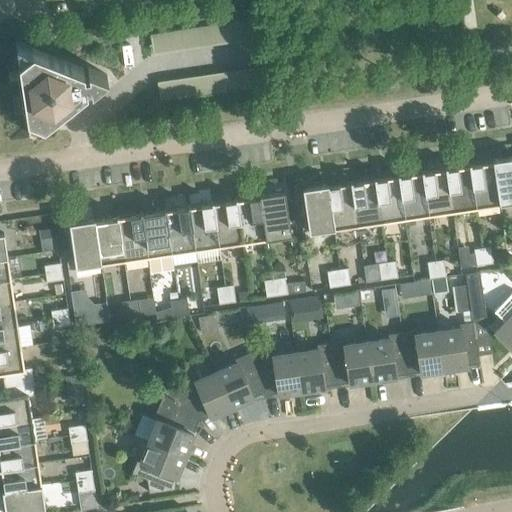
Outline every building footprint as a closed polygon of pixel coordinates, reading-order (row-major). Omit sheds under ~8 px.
[(88,83),(89,88),(106,75),(86,68),(87,73),(82,73),(82,68),(60,59),(62,71),(50,73),(47,54),(15,42),(18,71),(7,73),(12,106),(23,104),(27,133),(28,133),(55,112),(52,94),(64,92),(66,103),(85,89),(84,84),(88,83)] [(511,156),(492,160),(499,204),(511,202),(511,156)] [(481,164),(470,165),(469,165),(475,208),(499,204),(492,160),(491,160),(480,162),(481,164)] [(457,167),(446,169),(445,169),(452,211),(475,208),(469,165),(470,165),(470,163),(468,164),(457,165),(457,167)] [(433,171),(423,172),(422,172),(428,215),(452,211),(445,169),(446,169),(446,167),(444,167),(433,169),(433,171)] [(410,174),(399,176),(398,176),(404,218),(428,215),(422,172),(423,172),(422,170),(420,171),(409,173),(410,174)] [(386,178),(375,179),(374,180),(380,222),(404,218),(398,176),(399,176),(399,174),(396,174),(397,174),(386,176),(386,178)] [(362,181),(351,183),(350,183),(357,225),(380,222),(374,180),(375,179),(375,177),(373,178),(362,180),(362,181)] [(338,185),(328,186),(327,187),(333,229),(357,225),(350,183),(351,183),(351,181),(349,181),(349,182),(338,183),(338,185)] [(327,187),(328,186),(327,184),(302,188),(308,233),(333,229),(327,187)] [(258,195),(258,197),(259,197),(266,239),(291,235),(284,191),(258,195)] [(234,198),(235,200),(236,200),(242,243),(266,239),(259,197),(258,197),(248,199),(247,197),(236,198),(234,198)] [(211,202),(211,204),(212,204),(218,246),(242,243),(236,200),(235,200),(224,202),(224,200),(213,202),(211,202)] [(187,205),(187,207),(188,207),(194,250),(218,246),(212,204),(211,204),(200,206),(200,204),(189,205),(187,205)] [(163,209),(163,211),(164,211),(171,253),(194,250),(188,207),(187,207),(176,209),(176,207),(165,209),(163,209)] [(139,213),(140,215),(141,214),(147,257),(171,253),(164,211),(163,211),(153,213),(153,211),(142,212),(139,213)] [(116,216),(116,218),(117,218),(123,260),(147,257),(141,214),(140,215),(129,216),(129,214),(118,216),(116,216)] [(94,219),(93,220),(100,264),(123,260),(117,218),(116,218),(105,220),(104,218),(94,220),(94,219)] [(100,264),(93,220),(68,223),(75,268),(100,264)] [(39,239),(41,251),(58,249),(56,236),(39,239)] [(490,247),(481,248),(484,265),(492,263),(490,247)] [(484,265),(481,248),(473,249),(474,252),(476,266),(484,265)] [(468,253),(458,255),(460,268),(476,266),(474,252),(468,253)] [(0,280),(10,279),(7,257),(0,257),(0,280)] [(443,260),(435,261),(437,278),(445,276),(443,260)] [(395,261),(386,262),(389,279),(397,277),(395,261)] [(437,278),(435,261),(426,262),(429,279),(437,278)] [(389,279),(386,262),(378,263),(381,280),(389,279)] [(43,265),(45,274),(61,271),(60,263),(43,265)] [(347,268),(339,269),(341,286),(350,285),(347,268)] [(341,286),(339,269),(326,271),(329,288),(341,286)] [(61,271),(45,274),(46,282),(63,280),(61,271)] [(458,327),(437,330),(443,371),(459,368),(459,369),(461,369),(461,366),(476,364),(476,366),(479,366),(472,324),(486,322),(479,271),(464,274),(466,284),(470,310),(471,322),(458,324),(458,327)] [(284,277),(272,279),(274,296),(287,294),(285,284),(284,277)] [(443,278),(431,280),(433,295),(446,294),(443,278)] [(0,303),(14,302),(10,279),(0,280),(0,303)] [(274,296),(272,279),(263,280),(266,297),(274,296)] [(428,279),(413,281),(415,296),(430,293),(428,279)] [(303,281),(285,284),(287,294),(305,291),(303,281)] [(466,284),(454,286),(458,311),(470,310),(466,284)] [(232,285),(224,286),(227,303),(235,302),(232,285)] [(227,303),(224,286),(216,288),(218,304),(227,303)] [(249,290),(237,292),(239,301),(250,299),(249,290)] [(177,292),(169,293),(170,300),(178,299),(177,292)] [(357,292),(347,294),(349,307),(359,305),(357,292)] [(511,292),(493,311),(494,312),(494,311),(503,320),(494,330),(511,348),(511,346),(511,292)] [(186,298),(178,299),(180,316),(188,315),(186,298)] [(299,298),(288,300),(291,322),(303,321),(299,298)] [(138,299),(129,300),(132,317),(140,316),(138,299)] [(180,316),(178,299),(170,300),(169,301),(172,317),(180,316)] [(132,317),(129,300),(121,302),(123,318),(132,317)] [(282,301),(266,303),(269,320),(285,318),(282,301)] [(0,326),(17,324),(14,302),(0,303),(0,326)] [(93,306),(95,323),(108,321),(105,304),(93,306)] [(50,311),(51,319),(68,317),(67,308),(50,311)] [(214,314),(198,317),(201,332),(217,330),(214,314)] [(68,317),(51,319),(53,327),(69,325),(68,317)] [(0,349),(20,347),(17,324),(0,326),(0,349)] [(414,330),(401,332),(408,376),(410,376),(410,374),(425,372),(425,374),(427,374),(427,373),(443,371),(437,330),(414,334),(414,330)] [(388,337),(366,341),(372,381),(388,379),(390,379),(390,377),(405,375),(405,377),(408,376),(401,332),(387,334),(388,337)] [(344,340),(330,343),(336,387),(339,387),(338,385),(354,382),(354,384),(356,384),(356,383),(372,381),(366,341),(344,344),(344,340)] [(317,348),(295,352),(301,392),(312,390),(312,391),(319,390),(318,388),(334,385),(334,388),(336,387),(330,343),(316,345),(317,348)] [(0,374),(2,374),(4,386),(33,381),(31,368),(24,369),(20,347),(0,349),(0,374)] [(272,348),(252,351),(265,398),(268,397),(267,395),(283,393),(283,395),(285,395),(285,394),(301,392),(295,352),(273,355),(272,348)] [(236,363),(215,371),(232,408),(246,402),(248,402),(247,400),(261,394),(263,398),(265,398),(252,351),(234,359),(236,363)] [(194,377),(165,389),(202,425),(200,420),(214,414),(215,416),(217,415),(217,414),(232,408),(215,371),(195,380),(194,377)] [(79,375),(65,377),(67,391),(81,389),(79,375)] [(147,384),(161,397),(164,389),(153,378),(147,384)] [(0,398),(0,422),(31,418),(28,396),(35,395),(33,381),(4,386),(5,398),(0,398)] [(156,420),(148,441),(185,456),(191,440),(192,441),(193,439),(191,438),(197,424),(202,426),(202,425),(165,389),(153,419),(156,420)] [(0,445),(34,440),(31,418),(0,422),(0,445)] [(68,427),(69,435),(85,433),(84,425),(68,427)] [(85,433),(69,435),(70,444),(87,441),(85,433)] [(0,468),(38,463),(34,440),(0,445),(0,468)] [(185,456),(148,441),(140,462),(136,460),(131,474),(146,480),(148,492),(178,488),(178,487),(175,487),(176,477),(178,472),(180,473),(180,471),(180,470),(185,456)] [(0,479),(2,479),(3,490),(3,491),(41,485),(38,463),(0,468),(0,479)] [(74,472),(75,480),(92,477),(91,470),(74,472)] [(92,477),(75,480),(77,493),(94,491),(92,477)] [(3,491),(3,490),(1,490),(4,511),(25,511),(44,509),(41,485),(3,491)]
